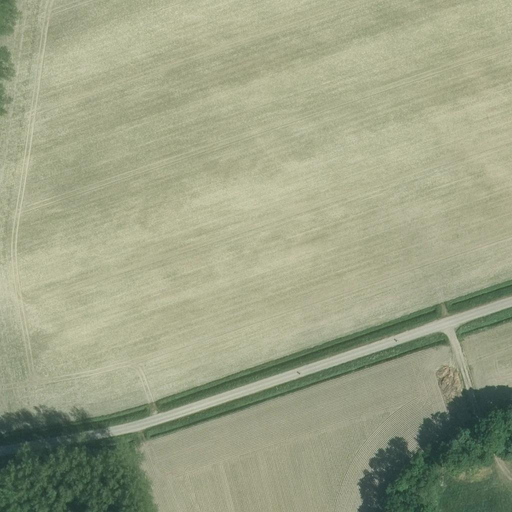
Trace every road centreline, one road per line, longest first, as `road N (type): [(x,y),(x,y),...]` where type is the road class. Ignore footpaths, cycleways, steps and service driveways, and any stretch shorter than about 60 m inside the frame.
road 1 (unclassified): [(0,451),(133,427),(511,300)]
road 2 (track): [(446,322),(485,440),(511,474)]
